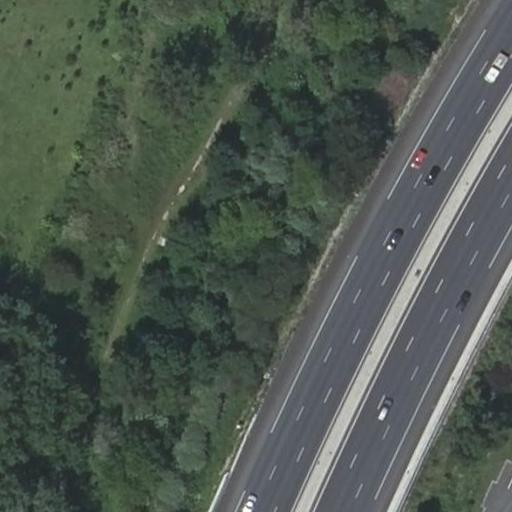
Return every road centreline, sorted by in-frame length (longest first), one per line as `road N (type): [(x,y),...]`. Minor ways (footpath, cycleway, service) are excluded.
road 1 (motorway): [(511,34),(336,349),(260,511)]
road 2 (motorway): [(344,511),(511,169)]
